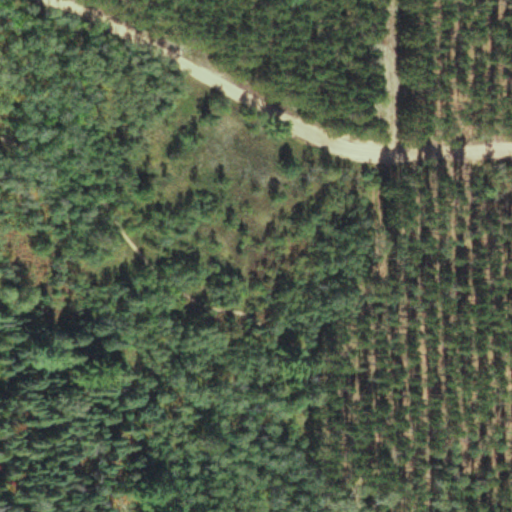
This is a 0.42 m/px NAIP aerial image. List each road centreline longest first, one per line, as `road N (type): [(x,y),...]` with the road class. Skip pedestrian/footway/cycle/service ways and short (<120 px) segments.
road 1 (track): [(511,450),(449,412),(169,290),(84,198),(0,140)]
road 2 (residential): [(59,0),(330,150),(511,142)]
